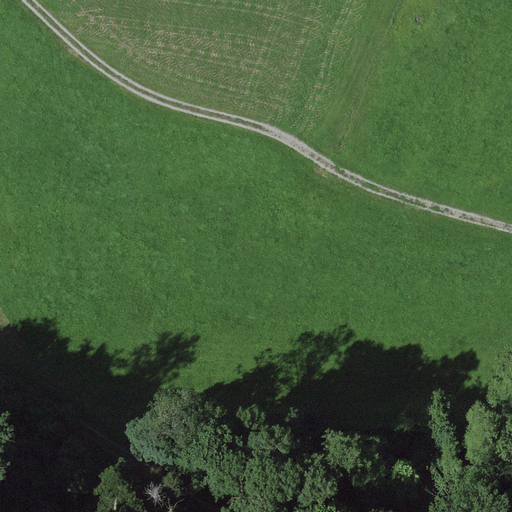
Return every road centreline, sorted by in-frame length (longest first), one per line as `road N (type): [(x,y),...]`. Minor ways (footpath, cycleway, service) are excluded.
road 1 (track): [(209,511),(0,374)]
road 2 (track): [(28,0),(128,91),(202,112)]
